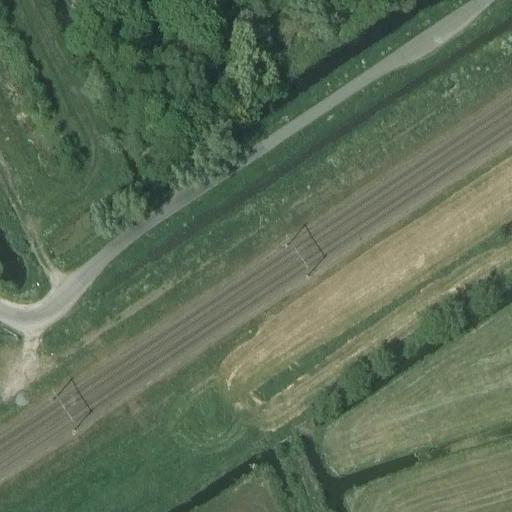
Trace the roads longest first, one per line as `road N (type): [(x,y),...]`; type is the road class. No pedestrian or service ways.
road 1 (unclassified): [(0,314),(29,322),(55,308),(133,233),(481,0)]
road 2 (track): [(0,166),(26,226),(84,187),(97,153),(31,0)]
